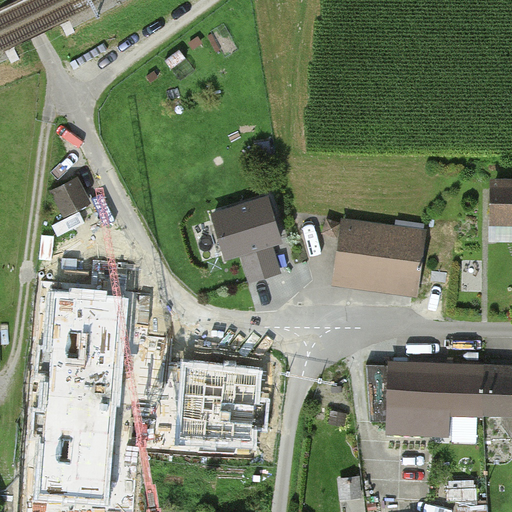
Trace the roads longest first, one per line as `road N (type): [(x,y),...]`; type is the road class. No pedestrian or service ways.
road 1 (track): [(54,58),(14,378)]
road 2 (unclassified): [(149,257),(22,0)]
road 3 (residential): [(511,328),(311,336)]
road 4 (residential): [(311,336),(202,313),(149,257)]
road 5 (residential): [(285,511),(311,336)]
road 6 (track): [(207,0),(69,91)]
